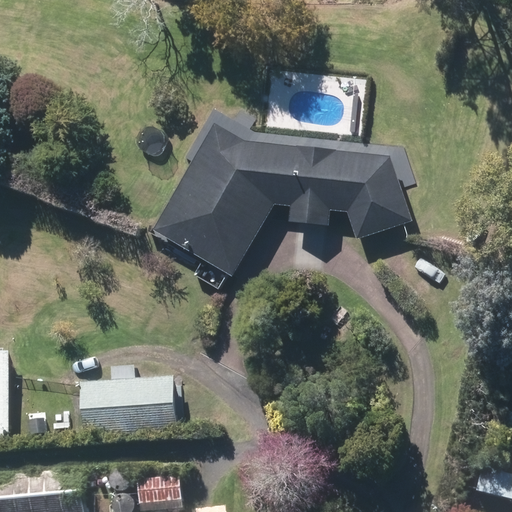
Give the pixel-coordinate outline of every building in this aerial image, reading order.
[(177,239),(235,274),(256,240),(260,243),(281,208),(296,209),(295,222),(337,225),(338,214),(353,215),(362,242),(420,223),(399,159),(248,145),(223,186),(217,183),(208,200),(212,203),(209,209),(198,203),(177,239)] [(0,447),(15,448),(18,353),(4,353),(4,349),(0,349),(0,447)] [(87,384),(89,437),(183,434),(181,380),(87,384)] [(503,424),(511,427),(511,408),(508,407),(503,424)] [(141,511),(138,469),(116,471),(119,511),(141,511)] [(0,487),(0,511),(88,511),(85,479),(0,487)] [(143,484),(144,511),(187,511),(186,481),(143,484)]
